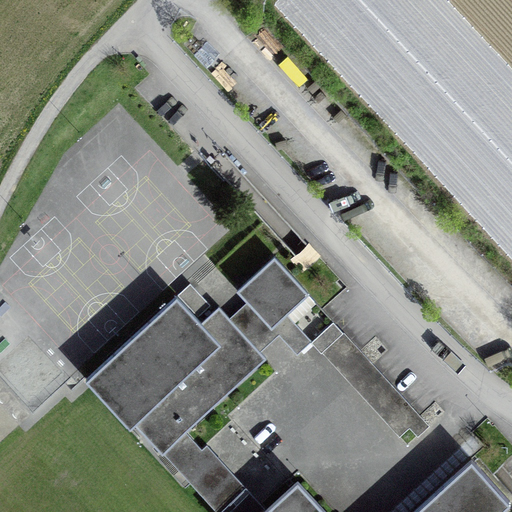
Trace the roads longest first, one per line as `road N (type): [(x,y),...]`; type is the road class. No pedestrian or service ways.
road 1 (residential): [(159,0),(135,25),(139,31),(489,393),(511,405)]
road 2 (track): [(135,25),(50,122),(0,217)]
